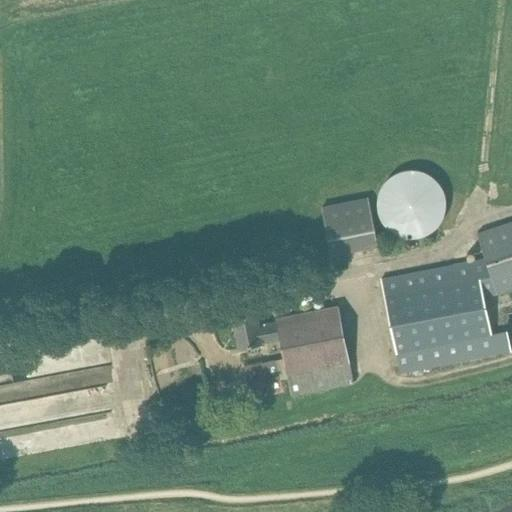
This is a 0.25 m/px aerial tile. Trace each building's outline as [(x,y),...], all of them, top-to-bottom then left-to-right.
[(322,208),(331,255),(379,246),(369,198),(322,208)] [(511,218),(476,230),(484,258),(495,294),(511,288),(511,218)] [(484,258),(382,279),(401,374),(511,351),(507,331),(493,334),(485,299),(495,295),(495,294),(484,258)] [(340,302),(277,314),(294,395),(355,382),(340,302)] [(256,313),(233,318),(239,348),(282,339),(278,319),(259,323),(256,313)] [(285,356),(245,363),(252,399),(290,392),(285,356)]
